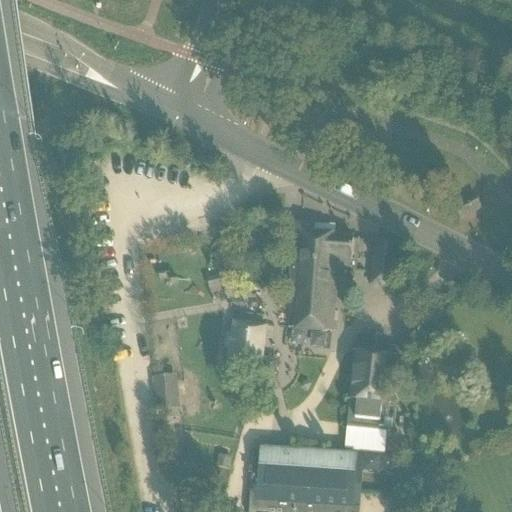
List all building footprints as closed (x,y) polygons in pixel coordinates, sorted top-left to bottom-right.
[(451,208),(458,220),(480,209),(473,196),(451,208)] [(287,330),(307,332),(331,334),(337,269),(350,270),(352,239),(312,236),(312,226),(293,225),(287,330)] [(395,243),(382,242),(377,241),(372,285),(391,287),(395,243)] [(222,364),(258,369),(264,324),(228,319),(222,364)] [(346,431),(345,451),(384,454),(386,434),(387,434),(387,433),(386,433),(388,407),(389,407),(389,405),(388,405),(392,359),(394,360),(394,358),(351,355),(351,356),(353,356),(349,402),(347,402),(347,403),(349,403),(347,430),(345,429),(345,431),(346,431)] [(174,376),(150,379),(152,408),(153,411),(154,420),(178,417),(178,409),(174,376)] [(249,505),(248,511),(358,511),(359,510),(357,510),(352,510),(356,458),(253,451),(249,505)]
